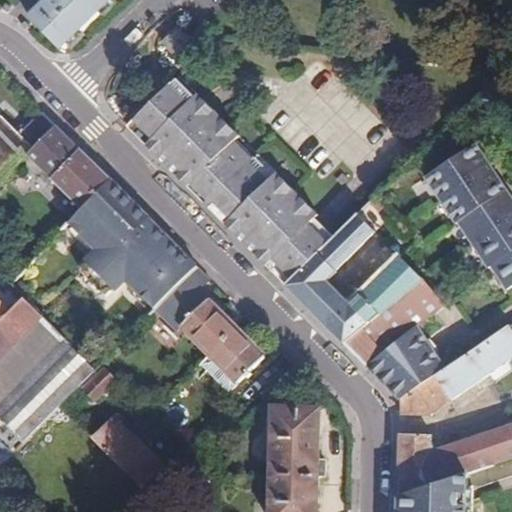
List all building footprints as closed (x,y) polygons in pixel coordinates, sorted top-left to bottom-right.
[(50,0),(31,20),(63,52),(115,0),(50,0)] [(178,29),(164,41),(175,55),(190,41),(178,29)] [(196,99),(177,80),(170,86),(189,105),(196,99)] [(147,146),(168,167),(175,161),(219,117),(198,96),(196,99),(189,105),(170,86),(135,121),(153,139),(147,146)] [(0,185),(59,127),(45,112),(23,135),(3,116),(0,118),(0,185)] [(257,257),(267,267),(274,261),(311,224),(317,219),(318,216),(277,175),(274,178),(269,184),(250,166),(232,147),(238,141),(240,138),(219,117),(175,161),(184,171),(179,178),(188,188),(195,182),(214,201),(232,219),(226,226),(247,247),(253,240),(263,249),(257,257)] [(135,121),(129,128),(147,146),(153,139),(135,121)] [(82,210),(110,178),(84,151),(59,127),(29,157),(82,210)] [(256,159),(238,141),(232,147),(250,166),(256,159)] [(511,209),(468,147),(419,182),(499,295),(511,285),(511,209)] [(269,184),(274,178),(256,159),(250,166),(269,184)] [(340,173),(334,180),(342,186),(346,180),(340,173)] [(198,267),(110,178),(82,210),(68,225),(81,237),(79,239),(90,250),(91,248),(95,252),(94,259),(81,271),(106,297),(120,283),(127,282),(131,287),(129,288),(140,298),(142,296),(156,310),(198,267)] [(195,182),(188,188),(208,207),(214,201),(195,182)] [(208,207),(226,226),(232,219),(214,201),(208,207)] [(293,280),(287,286),(367,367),(417,325),(445,302),(400,257),(396,254),(347,302),(326,282),(377,234),(359,215),(336,238),(331,243),(293,280)] [(336,238),(317,219),(311,224),(331,243),(336,238)] [(331,243),(311,224),(274,261),(293,280),(331,243)] [(274,261),(267,267),(287,286),(293,280),(274,261)] [(213,282),(198,267),(156,310),(163,317),(183,298),(186,302),(198,291),(201,294),(213,282)] [(182,328),(211,355),(237,329),(201,294),(198,291),(186,302),(183,298),(163,317),(178,332),(182,328)] [(45,319),(26,300),(12,314),(0,326),(0,331),(17,347),(45,319)] [(0,326),(12,314),(0,302),(0,326)] [(0,399),(33,432),(96,369),(45,319),(17,347),(0,364),(0,399)] [(401,401),(447,369),(417,325),(367,367),(401,401)] [(447,369),(401,401),(401,416),(431,417),(431,412),(511,358),(511,330),(509,326),(473,351),(447,369)] [(237,329),(211,355),(240,383),(266,357),(237,329)] [(0,364),(17,347),(0,331),(0,364)] [(105,369),(85,390),(97,401),(116,380),(105,369)] [(319,410),(276,409),(272,511),(316,511),(317,475),(324,475),(325,458),(318,458),(319,410)] [(110,456),(130,435),(114,419),(93,439),(110,456)] [(401,434),(399,496),(467,473),(511,458),(511,426),(431,454),(432,435),(401,434)] [(163,468),(130,435),(110,456),(142,488),(163,468)] [(142,488),(148,494),(170,475),(163,468),(142,488)] [(466,511),(467,473),(399,496),(398,511),(466,511)]
